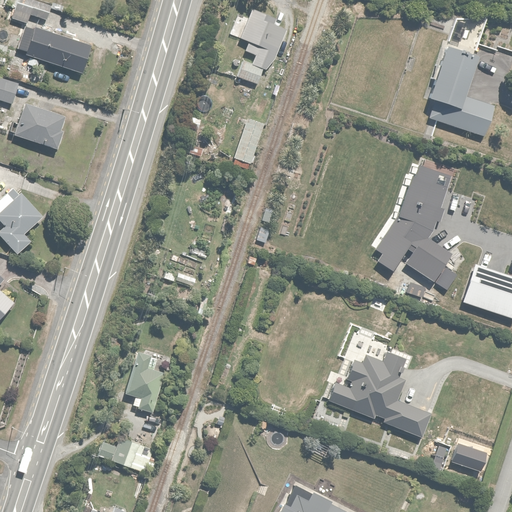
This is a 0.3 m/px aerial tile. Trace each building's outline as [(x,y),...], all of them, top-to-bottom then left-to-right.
[(50,8),(25,0),(19,0),(12,19),(27,24),(29,17),(45,23),(50,8)] [(276,20),(252,11),(240,41),(248,44),(244,54),(255,58),(252,66),(243,63),(237,79),(262,89),(275,56),(278,58),(289,32),(273,26),(276,20)] [(35,29),(27,56),(81,74),(90,48),(35,29)] [(483,54),(446,44),(425,118),(487,136),(496,107),(470,99),(483,54)] [(21,82),(3,77),(0,89),(0,103),(14,107),(21,82)] [(23,106),(14,136),(60,150),(69,120),(23,106)] [(265,120),(246,113),(234,148),(253,155),(265,120)] [(0,115),(0,130),(9,134),(14,121),(0,115)] [(186,118),(186,129),(200,129),(200,118),(186,118)] [(190,144),(188,154),(202,158),(204,147),(190,144)] [(43,218),(14,185),(0,197),(0,221),(3,225),(0,227),(0,239),(16,257),(32,243),(25,235),(43,218)] [(156,245),(150,257),(161,263),(167,250),(156,245)] [(511,277),(474,265),(462,303),(511,319),(511,277)] [(0,274),(0,319),(14,302),(0,291),(0,289),(7,281),(0,274)] [(138,351),(125,395),(135,398),(133,407),(153,413),(164,376),(152,372),(157,357),(138,351)] [(334,381),(326,401),(372,420),(374,415),(386,420),(384,426),(418,440),(428,414),(398,402),(406,381),(400,379),(404,370),(401,369),(404,362),(384,354),(380,364),(367,358),(364,366),(351,361),(344,378),(353,381),(350,388),(334,381)] [(102,442),(96,458),(143,475),(145,470),(152,473),(159,453),(120,439),(117,447),(102,442)] [(438,445),(432,461),(440,464),(446,449),(438,445)] [(338,511),(292,490),(281,511),(338,511)]
